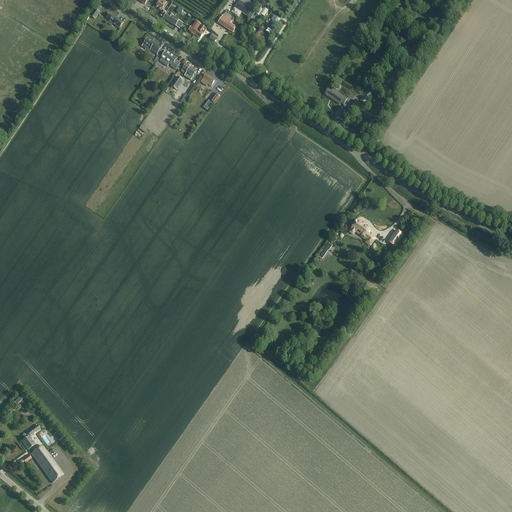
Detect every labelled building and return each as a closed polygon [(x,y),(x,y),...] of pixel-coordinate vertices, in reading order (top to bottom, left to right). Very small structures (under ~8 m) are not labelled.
[(160,0),(160,1),(155,7),(161,11),(164,8),(164,7),(165,5),(166,3),(162,0),(160,0)] [(237,0),(232,7),(248,17),(252,10),(237,0)] [(100,13),(95,10),(91,17),(95,20),(100,13)] [(110,20),(110,21),(120,28),(123,23),(109,13),(107,17),(110,20)] [(166,14),(163,19),(170,23),(179,29),(183,23),(173,17),(174,17),(169,14),(168,15),(166,14)] [(218,23),(227,29),(233,33),(236,27),(231,23),(232,22),(223,16),(218,23)] [(194,35),(201,25),(202,23),(199,21),(198,23),(196,22),(192,27),(189,31),(191,32),(191,34),(193,35),(194,34),(194,35)] [(256,32),(258,33),(260,31),(261,31),(262,29),(262,28),(263,25),(262,24),(260,27),(259,27),(257,25),(255,27),(258,29),(258,30),(256,32)] [(201,25),(194,35),(200,39),(206,30),(201,26),(201,25)] [(148,39),(144,44),(142,47),(150,52),(151,51),(159,57),(160,56),(163,51),(161,49),(162,49),(148,39)] [(162,58),(160,61),(168,67),(169,64),(172,66),(172,67),(176,70),(178,72),(182,67),(179,65),(180,65),(175,62),(177,59),(166,52),(162,58)] [(186,65),(181,71),(186,75),(184,77),(191,81),(192,78),(196,72),(186,65)] [(203,79),(201,82),(207,87),(209,84),(211,86),(215,81),(206,75),(203,79)] [(183,81),(177,77),(171,86),(177,90),(183,81)] [(339,105),(340,104),(343,105),(347,98),(344,96),(343,98),(330,89),(325,96),(339,105)] [(362,99),(359,102),(364,105),(371,95),(367,92),(363,97),(362,96),(360,98),(362,99)] [(211,101),(214,103),(219,96),(216,94),(211,101)] [(209,101),(203,108),(207,111),(213,104),(209,101)] [(354,101),(349,109),(347,111),(353,114),(359,104),(354,101)] [(371,231),(370,230),(370,229),(369,229),(368,228),(367,228),(357,221),(356,223),(354,225),(355,225),(354,226),(353,226),(352,227),(352,228),(352,229),(352,230),(350,233),(353,235),(356,232),(362,236),(362,237),(362,238),(363,238),(364,238),(367,240),(366,243),(370,247),(376,239),(368,234),(371,231)] [(395,247),(403,235),(397,231),(389,242),(395,247)] [(32,440),(30,436),(33,434),(39,429),(37,426),(31,430),(27,433),(28,434),(27,435),(29,437),(22,442),(28,451),(35,446),(31,440),(32,440)] [(42,446),(31,455),(52,484),(64,476),(42,446)]
